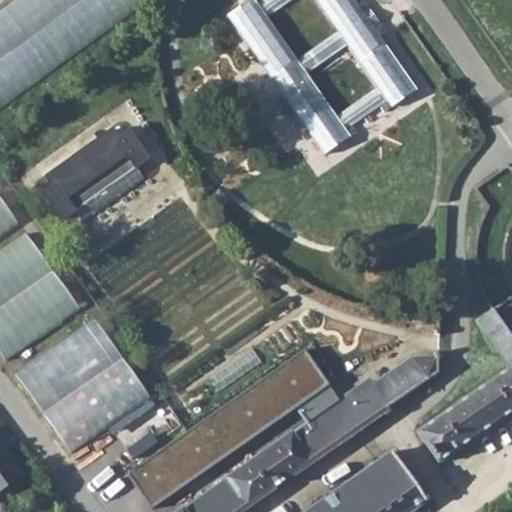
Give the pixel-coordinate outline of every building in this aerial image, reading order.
[(141,0),(21,0),(0,16),(0,115),(147,7),(141,0)] [(368,7),(362,11),(354,0),(261,0),(257,3),(254,0),(248,0),(226,16),(269,76),(261,82),(273,99),(281,94),(324,155),(350,136),(346,130),(386,102),(390,108),(417,89),(374,29),(380,24),(368,7)] [(70,211),(80,224),(145,177),(135,163),(145,157),(125,128),(115,136),(110,129),(45,177),(50,183),(40,191),(60,218),(70,211)] [(0,238),(21,223),(0,192),(0,238)] [(0,350),(6,360),(82,309),(29,231),(0,251),(0,350)] [(477,320),(510,367),(511,365),(511,335),(495,310),(493,308),(477,320)] [(17,372),(71,453),(153,399),(98,317),(17,372)] [(179,511),(237,511),(439,373),(440,339),(375,384),(370,379),(235,474),(184,509),(179,511)] [(309,353),(183,440),(194,457),(210,446),(222,464),(226,461),(333,388),(309,353)] [(511,411),(511,365),(510,367),(418,430),(440,461),(511,411)] [(0,488),(20,475),(3,450),(11,445),(0,428),(0,488)] [(194,457),(183,440),(151,462),(184,509),(235,474),(226,461),(222,464),(210,446),(194,457)] [(406,511),(426,499),(393,452),(306,511),(406,511)]
